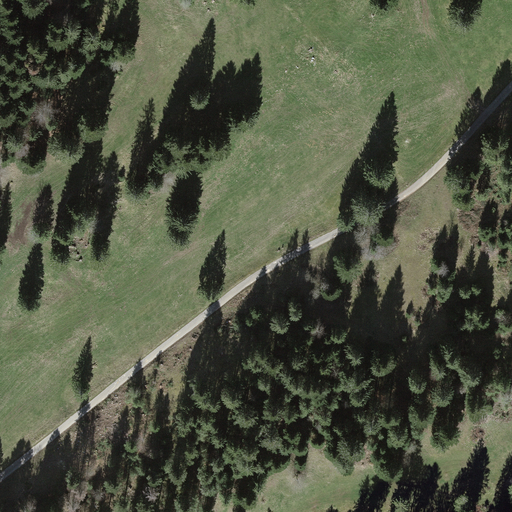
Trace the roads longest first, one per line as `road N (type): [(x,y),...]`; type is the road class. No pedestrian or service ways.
road 1 (track): [(456,153),(417,195),(370,226),(279,264),(0,480)]
road 2 (track): [(456,153),(441,329),(424,398),(395,466),(375,485),(303,511)]
